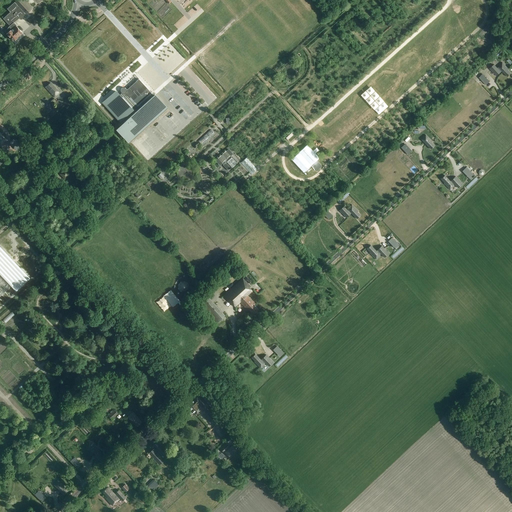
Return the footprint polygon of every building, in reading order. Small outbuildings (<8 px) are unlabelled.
[(27,14),(33,8),(26,0),(17,0),(15,2),(27,14)] [(8,27),(8,28),(5,31),(14,41),(22,33),(16,26),(16,25),(14,22),(19,18),(21,20),(25,14),(14,2),(7,9),(10,12),(3,18),(10,26),(8,27)] [(509,69),(502,62),(498,66),(508,77),(511,73),(508,70),(509,69)] [(482,74),(479,78),(486,85),(490,81),(482,74)] [(128,89),(126,89),(125,88),(124,88),(123,88),(122,88),(121,89),(121,90),(120,90),(120,91),(121,92),(122,93),(119,95),(116,92),(103,103),(120,121),(124,117),(128,121),(117,129),(129,142),(167,108),(155,95),(153,97),(150,93),(151,93),(138,79),(128,89)] [(54,97),(59,93),(50,83),(45,88),(54,97)] [(365,92),(370,97),(379,88),(375,83),(365,92)] [(379,98),(374,102),(378,107),(383,103),(379,98)] [(211,130),(198,141),(202,146),(215,134),(211,130)] [(286,138),(288,140),(295,133),(293,131),(286,138)] [(426,135),(421,139),(431,149),(434,146),(431,142),(432,141),(426,135)] [(405,144),(401,148),(406,152),(410,149),(405,144)] [(307,145),(291,159),(304,173),(314,163),(314,164),(312,166),(317,171),(320,168),(315,162),(317,161),(319,158),(307,145)] [(218,159),(216,161),(220,165),(222,163),(223,165),(228,170),(231,168),(228,165),(226,163),(227,162),(232,168),(237,163),(230,156),(232,154),(228,149),(226,151),(223,154),(221,156),(221,155),(218,158),(218,159)] [(251,174),(257,169),(246,158),(241,163),(251,174)] [(466,167),(462,171),(467,176),(468,175),(470,177),(473,174),(466,167)] [(65,180),(70,174),(65,169),(60,174),(65,180)] [(454,184),(458,188),(462,184),(455,176),(451,180),(451,181),(450,181),(445,175),(441,179),(444,183),(450,190),(454,186),(453,184),(454,184)] [(357,212),(358,211),(352,204),(347,209),(348,210),(344,206),(339,210),(342,213),(344,215),(346,218),(351,214),(350,214),(351,213),(357,219),(360,215),(357,212)] [(370,253),(376,259),(380,255),(381,254),(384,257),(389,253),(382,246),(376,251),(371,245),(367,249),(370,252),(370,253)] [(16,292),(31,278),(0,246),(0,296),(11,286),(16,292)] [(253,314),(258,309),(255,305),(256,304),(247,295),(252,291),(249,288),(250,287),(242,278),(224,295),(235,307),(240,302),(248,311),(249,310),(253,314)] [(217,323),(225,316),(208,296),(200,303),(217,323)] [(280,348),(275,352),(276,353),(280,357),(284,353),(280,349),(280,348)] [(262,359),(261,360),(255,354),(252,357),(255,361),(254,362),(260,368),(265,364),(264,363),(265,363),(269,366),(273,362),(266,355),(262,359)] [(197,397),(186,408),(185,409),(188,412),(191,409),(196,413),(205,405),(197,397)] [(210,423),(215,418),(207,409),(200,415),(204,419),(206,417),(210,423)] [(112,419),(118,414),(114,410),(108,416),(112,419)] [(137,427),(141,422),(132,413),(127,417),(137,427)] [(218,428),(214,431),(220,439),(224,435),(218,428)] [(75,432),(70,436),(74,441),(79,437),(75,432)] [(155,447),(149,453),(159,465),(164,461),(160,457),(163,455),(168,450),(164,446),(162,447),(153,437),(148,442),(152,446),(153,445),(155,447)] [(226,442),(220,448),(224,452),(230,447),(226,442)] [(224,453),(225,453),(229,458),(240,448),(235,444),(234,443),(224,453)] [(94,446),(90,450),(91,450),(90,451),(100,461),(104,457),(94,446)] [(17,476),(10,482),(16,489),(22,484),(17,476)] [(154,479),(145,487),(146,488),(150,492),(154,488),(159,484),(158,483),(155,480),(154,479)] [(58,480),(53,484),(63,495),(67,492),(64,488),(65,487),(58,480)] [(106,488),(103,492),(106,496),(105,497),(112,505),(115,503),(114,503),(116,501),(116,502),(119,499),(118,498),(119,498),(122,501),(126,497),(119,490),(115,493),(115,494),(113,492),(112,492),(112,491),(108,487),(107,488),(106,488)]
